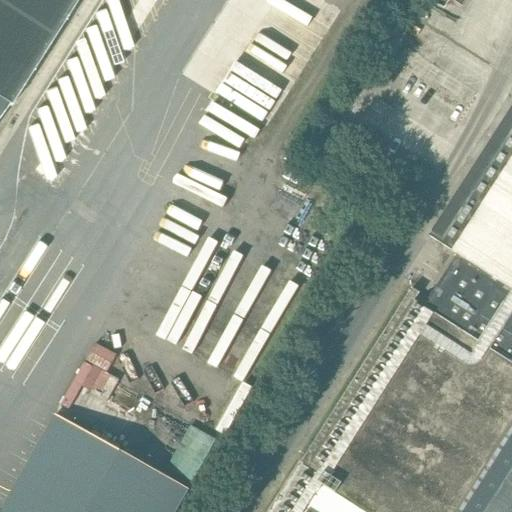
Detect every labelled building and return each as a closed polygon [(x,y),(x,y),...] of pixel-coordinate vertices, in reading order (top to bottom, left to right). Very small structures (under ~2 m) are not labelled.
[(0,0),(0,116),(7,107),(9,108),(77,0),(0,0)] [(511,511),(511,109),(430,236),(458,254),(424,307),(416,302),(421,294),(413,289),(302,463),(301,462),(269,511),(511,511)] [(69,407),(80,384),(107,397),(116,377),(104,371),(109,361),(86,350),(61,404),(69,407)] [(175,511),(188,489),(56,417),(1,511),(175,511)] [(258,434),(236,468),(245,473),(266,439),(258,434)]
